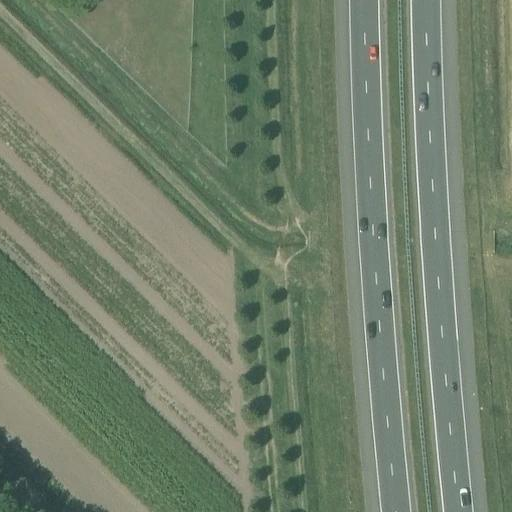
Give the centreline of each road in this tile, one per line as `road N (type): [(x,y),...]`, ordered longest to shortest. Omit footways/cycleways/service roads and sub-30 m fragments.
road 1 (motorway): [(459,511),(430,133),(429,0)]
road 2 (motorway): [(363,0),(396,511)]
